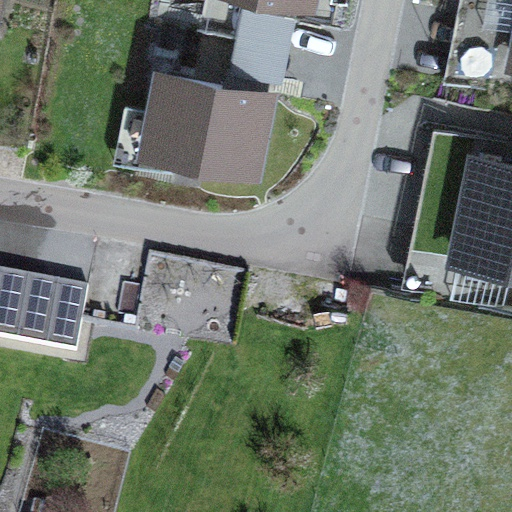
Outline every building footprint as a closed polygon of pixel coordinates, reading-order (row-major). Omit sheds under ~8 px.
[(511,0),(458,0),(443,79),(511,92),(511,0)] [(227,5),(220,36),(270,46),(277,15),(227,5)] [(220,36),(214,66),(264,76),(270,46),(220,36)] [(161,73),(146,147),(252,168),(267,94),(218,84),(161,73)] [(511,142),(446,129),(414,286),(490,302),(498,263),(511,265),(511,142)] [(142,324),(237,333),(244,263),(149,254),(142,324)] [(88,286),(0,270),(0,336),(76,350),(88,286)] [(16,364),(0,361),(0,411),(9,413),(16,364)]
